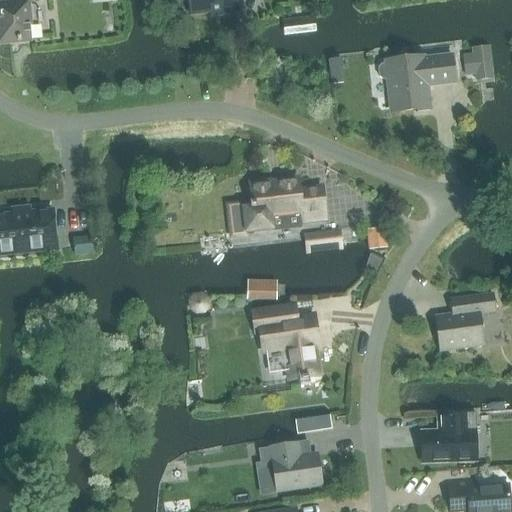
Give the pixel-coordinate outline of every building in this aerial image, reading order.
[(0,43),(31,41),(27,0),(17,0),(18,3),(15,4),(15,6),(7,7),(7,5),(0,5),(0,43)] [(175,0),(176,4),(188,2),(190,16),(210,13),(211,17),(238,13),(236,0),(175,0)] [(494,83),(489,47),(489,46),(470,48),(475,85),(494,83)] [(455,84),(452,57),(424,60),(424,59),(385,63),(391,113),(430,109),(427,87),(455,84)] [(330,75),(343,73),(341,58),(329,59),(330,75)] [(252,204),(242,205),(245,235),(255,234),(254,232),(271,230),(271,232),(274,232),(272,217),(300,214),(301,221),(325,218),(322,191),(299,193),(298,182),(271,185),(271,183),(250,185),(252,204)] [(0,256),(56,251),(52,211),(0,216),(0,256)] [(387,229),(369,231),(371,249),(389,247),(387,229)] [(93,238),(73,240),(75,255),(95,253),(93,238)] [(371,255),(366,270),(375,275),(382,261),(371,255)] [(194,295),(190,301),(191,308),(197,312),(204,311),(208,305),(207,298),(201,294),(194,295)] [(440,352),(483,346),(479,315),(495,313),(492,295),(467,299),(469,314),(435,319),(440,352)] [(312,318),(314,318),(297,320),(296,307),(251,313),(254,332),(266,330),(272,375),(292,371),(294,381),(318,377),(313,340),(317,338),(314,318),(312,318)] [(422,463),(459,461),(477,460),(475,414),(438,416),(439,434),(421,435),(422,463)] [(299,459),(297,445),(271,449),(271,450),(259,451),(261,465),(272,464),(277,492),(321,486),(317,456),(299,459)] [(476,488),(475,482),(448,485),(450,511),(463,511),(476,511),(509,511),(508,486),(476,488)]
